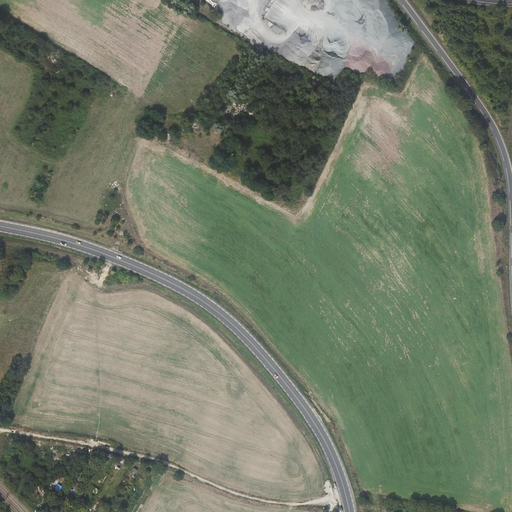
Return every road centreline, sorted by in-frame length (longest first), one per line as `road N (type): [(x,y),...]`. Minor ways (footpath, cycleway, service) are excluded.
road 1 (tertiary): [(349,511),(318,429),(231,322),(113,257),(0,226)]
road 2 (track): [(25,348),(61,276),(77,264),(100,285),(147,288),(174,300),(215,327),(296,421),(331,504)]
road 3 (track): [(0,208),(95,228),(107,228),(118,206),(124,210),(139,246),(244,313),(314,395),(329,419),(321,434)]
road 4 (track): [(355,511),(343,503),(266,505),(171,464),(0,428)]
road 5 (trunk): [(402,0),(484,112),(506,158),(511,196)]
